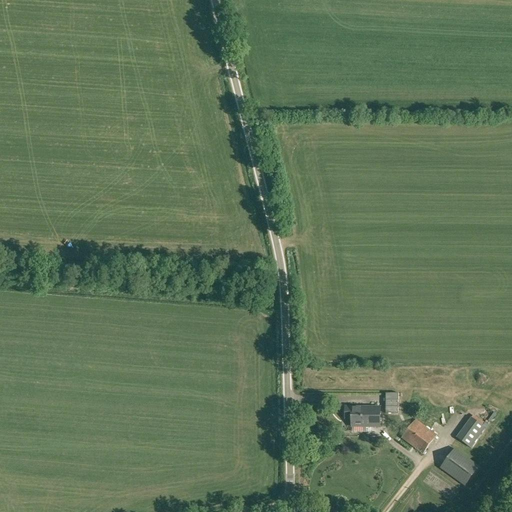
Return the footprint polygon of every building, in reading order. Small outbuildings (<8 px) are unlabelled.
[(394,396),(380,396),(380,416),(394,416),(394,396)] [(380,427),(380,408),(345,408),(345,419),(351,419),(351,427),(380,427)] [(469,447),(484,426),(486,424),(473,415),(456,438),(469,447)] [(437,426),(440,422),(432,416),(429,420),(437,426)] [(425,419),(423,423),(435,431),(438,427),(425,419)] [(423,455),(437,435),(415,421),(401,438),(398,443),(409,450),(412,446),(415,448),(415,449),(423,455)] [(465,487),(480,466),(455,448),(440,468),(465,487)]
